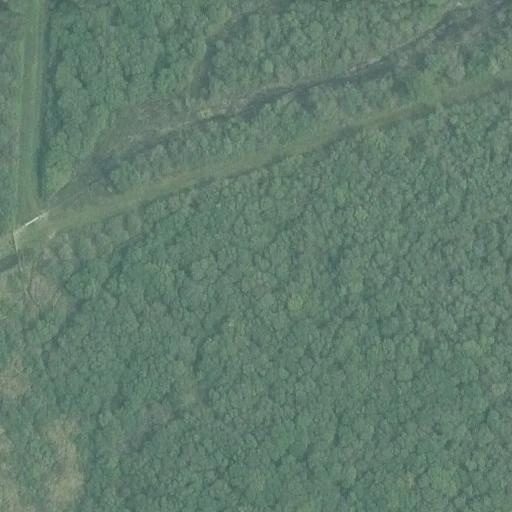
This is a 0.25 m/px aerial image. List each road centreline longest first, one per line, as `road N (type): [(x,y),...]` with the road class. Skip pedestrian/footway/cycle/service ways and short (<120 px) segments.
road 1 (track): [(511,78),(26,233)]
road 2 (track): [(38,0),(26,233)]
